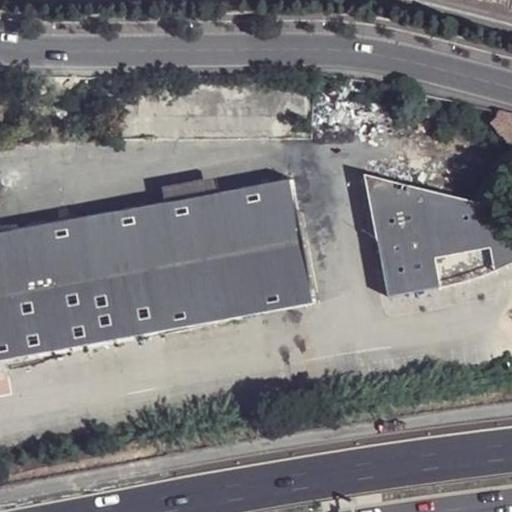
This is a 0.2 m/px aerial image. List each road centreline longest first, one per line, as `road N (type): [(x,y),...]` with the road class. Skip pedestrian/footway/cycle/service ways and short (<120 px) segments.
road 1 (tertiary): [(0,45),(357,55),(511,92)]
road 2 (motorway): [(511,446),(293,475),(101,511)]
